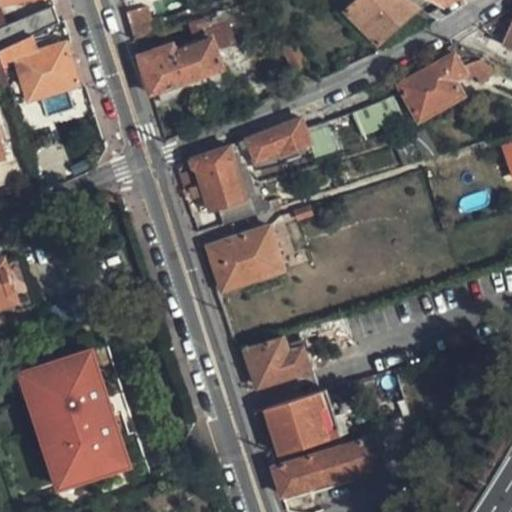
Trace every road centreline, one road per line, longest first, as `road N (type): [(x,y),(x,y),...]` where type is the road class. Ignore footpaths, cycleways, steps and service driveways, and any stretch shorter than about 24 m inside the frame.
road 1 (residential): [(486,0),(356,76),(145,161)]
road 2 (tertiary): [(145,161),(262,511)]
road 3 (tertiary): [(92,0),(145,161)]
road 4 (residential): [(0,225),(145,161)]
